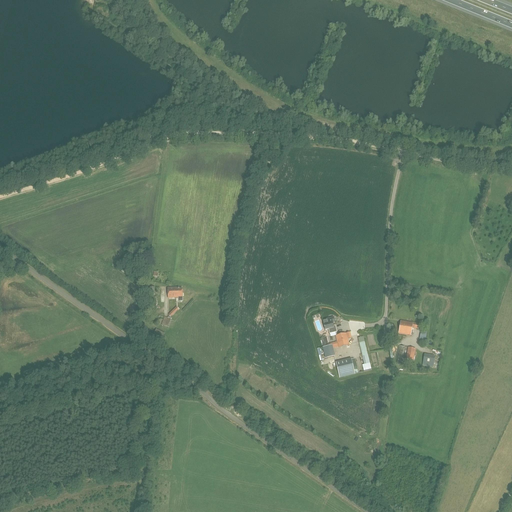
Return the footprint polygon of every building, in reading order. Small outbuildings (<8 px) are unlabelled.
[(183,297),(182,288),(176,289),(176,288),(168,288),(168,299),(178,298),(178,301),(183,301),(183,297)] [(156,299),(148,299),(149,309),(157,309),(156,299)] [(162,326),(169,328),(172,319),(171,319),(171,317),(178,310),(176,308),(168,315),(169,316),(168,318),(164,317),(162,326)] [(334,328),(333,323),(335,322),(334,318),(323,320),(324,324),(325,330),(329,329),(330,334),(337,332),(336,327),(334,328)] [(412,330),(413,323),(401,321),(399,334),(411,336),(412,330)] [(346,333),(336,336),(339,348),(349,345),(348,339),(346,333)] [(335,356),(332,345),(323,347),(326,358),(335,356)] [(415,349),(409,348),(406,359),(413,360),(415,349)] [(355,374),(351,359),(336,363),(340,378),(355,374)]
